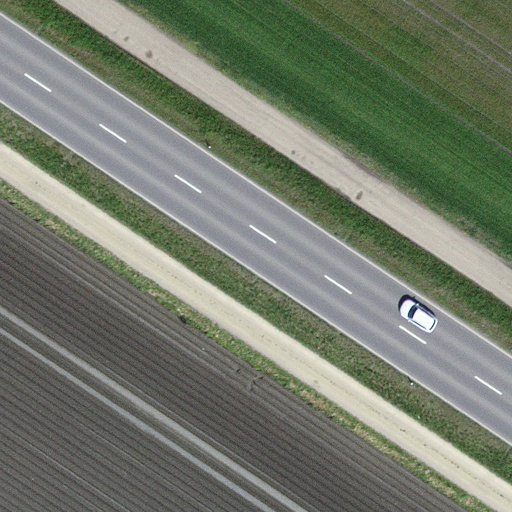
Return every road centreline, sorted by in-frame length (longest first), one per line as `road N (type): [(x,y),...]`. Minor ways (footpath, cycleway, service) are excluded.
road 1 (primary): [(511,420),(0,76)]
road 2 (track): [(481,511),(0,188)]
road 3 (track): [(85,0),(511,286)]
